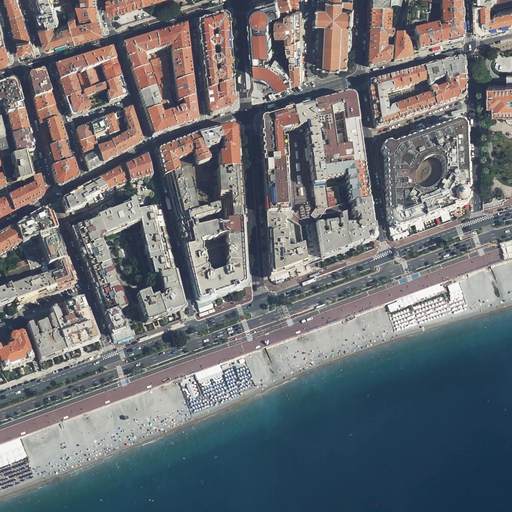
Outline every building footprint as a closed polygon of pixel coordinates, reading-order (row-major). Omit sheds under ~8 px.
[(11,14),(22,11),(18,0),(6,0),(9,7),(11,14)] [(30,0),(31,3),(34,11),(53,6),(51,0),(30,0)] [(109,0),(109,1),(110,8),(111,14),(131,8),(148,2),(147,0),(109,0)] [(254,37),(255,57),(272,55),(271,27),(278,26),(278,19),(278,14),(278,0),(272,0),(265,2),(259,4),(255,6),(253,9),(252,15),(253,21),(254,37)] [(293,11),(290,0),(278,0),(278,14),(285,13),(293,11)] [(298,10),(302,10),(302,0),(290,0),(293,11),(293,12),(298,12),(298,10)] [(319,0),(319,7),(318,7),(317,23),(321,23),(321,30),(320,30),(318,32),(317,47),(320,49),(320,56),(319,55),(319,58),(319,59),(320,59),(320,63),(319,63),(319,64),(319,67),(321,67),(321,66),(322,66),(325,66),(325,67),(328,67),(329,67),(329,66),(338,66),(338,67),(339,67),(339,68),(342,68),(342,67),(343,67),(345,67),(346,67),(346,68),(349,67),(349,65),(348,65),(348,64),(348,60),(349,60),(349,59),(349,56),(348,57),(348,50),(349,50),(352,49),(352,33),(350,32),(349,32),(350,24),(354,25),(354,8),(353,8),(353,0),(319,0)] [(398,12),(402,1),(395,1),(395,0),(369,0),(370,1),(369,13),(386,14),(387,6),(395,6),(395,12),(398,12)] [(511,0),(475,0),(475,3),(490,3),(493,3),(494,9),(511,4),(511,0)] [(92,16),(99,14),(97,7),(97,2),(81,2),(79,3),(76,3),(81,17),(92,14),(92,16)] [(407,2),(405,25),(405,26),(406,30),(408,29),(408,33),(413,32),(434,27),(436,28),(437,31),(444,29),(444,27),(443,27),(440,26),(440,3),(407,2)] [(37,20),(39,25),(69,18),(69,17),(67,12),(65,3),(64,4),(53,6),(34,11),(37,20)] [(73,10),(70,3),(65,3),(67,12),(73,10)] [(444,29),(437,31),(436,31),(439,46),(462,40),(462,33),(461,14),(461,5),(443,4),(440,3),(440,26),(444,27),(444,29)] [(490,3),(475,3),(475,6),(476,32),(478,34),(481,36),(492,33),(507,31),(511,29),(511,8),(496,12),(494,13),(495,15),(492,16),(491,14),(490,3)] [(302,26),(302,10),(298,10),(298,12),(293,12),(289,13),(285,14),(285,13),(278,14),(278,19),(278,26),(279,34),(288,33),(288,41),(292,41),(292,40),(303,37),(302,26)] [(17,39),(31,37),(26,24),(22,11),(11,14),(14,28),(17,39)] [(388,14),(386,14),(369,13),(369,22),(368,32),(388,33),(388,14)] [(69,18),(76,40),(90,35),(104,31),(99,14),(92,16),(77,21),(75,15),(69,17),(69,18)] [(197,23),(199,47),(229,44),(229,37),(228,24),(227,19),(225,17),(222,15),(215,17),(197,23)] [(70,42),(76,40),(69,18),(39,25),(45,44),(51,48),(57,46),(70,42)] [(171,55),(187,51),(184,27),(169,32),(154,36),(157,52),(169,48),(170,46),(171,47),(170,49),(171,55)] [(436,31),(437,31),(436,28),(434,27),(413,32),(418,51),(429,49),(439,46),(436,31)] [(391,40),(392,33),(388,33),(368,32),(368,42),(367,58),(367,66),(368,66),(369,67),(389,62),(390,49),(384,49),(385,38),(389,38),(389,40),(391,40)] [(418,51),(413,32),(401,35),(395,34),(394,37),(393,44),(393,52),(393,62),(411,58),(410,54),(409,46),(408,42),(410,41),(413,53),(418,51)] [(157,52),(154,36),(136,42),(122,46),(131,74),(146,69),(142,57),(157,52)] [(33,43),(31,37),(17,39),(21,52),(23,54),(26,56),(36,52),(33,43)] [(303,45),(303,37),(292,40),(292,41),(288,41),(289,54),(291,53),(303,52),(303,45)] [(9,56),(5,42),(0,42),(0,63),(6,62),(9,56)] [(199,47),(202,65),(230,62),(230,53),(229,44),(199,47)] [(95,55),(80,59),(85,73),(94,69),(100,67),(114,62),(110,50),(95,55)] [(174,84),(190,77),(189,66),(187,51),(171,55),(174,84)] [(303,63),(303,52),(291,53),(292,65),(293,83),(301,81),(303,78),(303,75),(303,63)] [(280,86),(293,83),(292,65),(290,66),(281,58),(272,55),(255,57),(255,64),(256,71),(260,70),(267,72),(272,74),(275,78),(279,82),(280,86)] [(170,85),(166,57),(159,59),(159,64),(163,85),(160,86),(161,89),(166,87),(170,85)] [(85,73),(80,59),(63,65),(53,68),(58,83),(73,77),(78,75),(85,73)] [(159,64),(159,59),(150,62),(150,61),(147,62),(149,68),(159,64)] [(431,66),(422,68),(427,87),(431,86),(431,84),(431,83),(441,80),(442,78),(442,77),(444,76),(444,78),(444,80),(445,82),(450,81),(452,80),(456,79),(457,78),(463,78),(463,68),(462,61),(459,59),(431,66)] [(116,68),(114,62),(100,67),(106,84),(119,78),(116,68)] [(202,65),(204,86),(232,83),(231,73),(230,62),(202,65)] [(135,84),(138,95),(154,89),(147,68),(146,69),(131,74),(135,84)] [(414,70),(405,73),(411,93),(427,89),(427,87),(422,68),(414,70)] [(94,69),(85,73),(78,75),(83,92),(100,86),(94,69)] [(260,70),(256,71),(256,73),(260,73),(264,74),(269,76),(273,79),(277,84),(278,87),(280,86),(279,82),(275,78),(272,74),(267,72),(260,70)] [(33,100),(49,95),(48,92),(41,72),(30,75),(29,78),(28,80),(33,100)] [(396,75),(388,77),(391,92),(398,90),(400,97),(411,93),(405,73),(396,75)] [(73,77),(58,83),(62,94),(64,100),(79,94),(73,77)] [(186,100),(193,98),(191,89),(190,77),(174,84),(176,104),(182,102),(186,100)] [(391,92),(388,77),(375,81),(371,82),(369,83),(368,83),(367,85),(367,87),(370,104),(388,101),(400,97),(398,90),(391,92)] [(105,95),(108,103),(125,96),(122,87),(119,78),(106,84),(109,94),(105,95)] [(464,97),(463,78),(457,78),(456,79),(452,80),(452,81),(450,82),(450,81),(445,82),(445,83),(446,86),(448,89),(446,90),(445,88),(444,89),(444,88),(434,91),(434,90),(432,89),(428,90),(430,96),(431,96),(433,101),(432,102),(435,108),(462,98),(464,97)] [(0,117),(7,115),(22,110),(16,85),(13,83),(10,82),(0,84),(0,117)] [(232,83),(204,86),(207,114),(211,116),(229,108),(233,103),(233,96),(232,83)] [(511,84),(507,84),(507,85),(489,86),(489,95),(488,95),(489,105),(494,105),(494,113),(504,113),(504,114),(511,113),(511,84)] [(82,93),(88,111),(105,104),(108,103),(105,95),(102,85),(100,86),(83,92),(82,93)] [(161,89),(160,86),(156,88),(162,103),(165,101),(161,89)] [(173,106),(166,87),(161,89),(165,101),(168,108),(173,106)] [(141,104),(144,114),(159,108),(158,105),(159,105),(159,104),(154,89),(138,95),(141,104)] [(427,89),(411,93),(418,114),(426,111),(435,108),(432,102),(431,102),(429,97),(430,96),(428,90),(427,89)] [(79,94),(64,100),(67,109),(70,118),(88,111),(82,93),(79,94)] [(411,93),(400,97),(402,104),(393,108),(398,122),(410,117),(418,114),(411,93)] [(328,99),(313,104),(322,170),(364,164),(360,138),(354,98),(353,97),(352,96),(350,95),(348,94),(346,94),(328,99)] [(37,114),(53,108),(51,102),(49,95),(33,100),(35,107),(37,114)] [(388,101),(370,104),(373,127),(374,129),(375,129),(376,129),(387,125),(398,122),(393,108),(402,104),(400,97),(388,101)] [(195,121),(193,98),(186,100),(182,102),(176,104),(173,106),(174,108),(179,106),(182,105),(183,108),(182,109),(180,109),(169,113),(174,129),(186,125),(195,121)] [(168,108),(165,101),(162,103),(159,104),(159,105),(160,108),(161,110),(168,108)] [(322,170),(313,104),(299,108),(280,114),(265,118),(263,119),(261,121),(260,123),(260,126),(263,175),(266,214),(279,213),(279,214),(298,227),(304,265),(318,260),(320,259),(314,224),(320,215),(324,208),(326,208),(324,190),(323,181),(322,170)] [(40,125),(57,119),(56,114),(53,108),(37,114),(40,125)] [(165,133),(174,129),(169,113),(161,116),(159,108),(144,114),(153,137),(165,133)] [(116,126),(106,130),(108,137),(111,144),(115,157),(132,148),(141,143),(135,126),(130,109),(113,116),(116,126)] [(13,136),(28,131),(25,120),(22,110),(7,115),(13,136)] [(106,130),(116,126),(113,116),(108,118),(102,120),(106,130)] [(46,149),(65,142),(61,130),(57,119),(40,125),(46,149)] [(100,122),(89,126),(93,138),(94,143),(104,138),(108,137),(106,130),(102,120),(100,122)] [(468,198),(468,194),(467,192),(465,190),(468,190),(466,161),(465,129),(464,127),(463,125),(461,123),(458,122),(457,122),(454,122),(453,122),(426,133),(417,136),(407,140),(392,145),(390,144),(389,144),(387,144),(385,144),(383,145),(382,146),(381,147),(381,148),(380,149),(380,150),(380,152),(381,153),(381,154),(382,156),(383,156),(384,157),(387,222),(388,224),(389,226),(391,228),(393,229),(396,230),(399,230),(401,229),(422,222),(422,223),(425,222),(435,218),(438,217),(438,216),(454,210),(453,207),(454,207),(457,208),(459,208),(462,207),(464,206),(465,205),(466,204),(468,201),(468,200),(468,198)] [(220,171),(238,169),(237,163),(236,144),(235,130),(230,125),(216,128),(220,138),(218,138),(218,141),(222,141),(222,147),(226,147),(226,149),(222,149),(222,153),(224,154),(218,155),(210,157),(211,160),(211,162),(218,160),(220,171)] [(93,138),(89,126),(82,129),(76,131),(75,133),(79,143),(93,138)] [(206,132),(197,136),(207,163),(211,162),(211,160),(210,157),(206,145),(206,142),(218,138),(220,138),(216,128),(206,132)] [(421,129),(409,134),(408,135),(407,136),(407,138),(407,140),(417,136),(426,133),(426,131),(424,130),(423,129),(421,129)] [(26,153),(34,151),(31,140),(28,131),(13,136),(11,136),(16,156),(23,154),(21,150),(24,149),(26,153)] [(157,154),(163,178),(166,177),(178,173),(174,161),(194,153),(194,155),(193,156),(197,166),(207,163),(197,136),(178,143),(159,150),(157,154)] [(8,155),(4,138),(0,139),(0,156),(1,159),(8,158),(8,155)] [(93,138),(79,143),(82,152),(83,154),(89,152),(92,151),(90,147),(95,145),(94,143),(93,138)] [(51,168),(71,160),(68,151),(65,142),(46,149),(51,168)] [(109,160),(115,157),(111,144),(106,146),(96,149),(101,165),(109,160)] [(91,155),(84,158),(88,172),(95,168),(101,165),(96,149),(93,150),(94,153),(91,155)] [(15,182),(31,178),(28,164),(25,153),(23,154),(16,156),(8,158),(1,159),(2,166),(5,179),(6,184),(15,182)] [(128,185),(150,179),(145,158),(124,168),(128,185)] [(75,171),(71,160),(51,168),(55,184),(62,187),(70,183),(77,178),(75,171)] [(364,164),(322,170),(323,181),(341,179),(341,177),(343,177),(344,180),(345,190),(348,204),(350,204),(369,201),(365,171),(364,164)] [(129,188),(128,185),(124,168),(111,174),(99,181),(102,189),(107,192),(114,188),(116,192),(129,188)] [(225,222),(241,221),(239,191),(239,183),(238,169),(220,171),(221,207),(223,207),(225,222)] [(172,203),(176,218),(195,213),(184,171),(178,173),(166,177),(166,182),(169,192),(172,203)] [(42,183),(40,175),(33,177),(34,184),(39,199),(42,198),(45,192),(42,183)] [(336,188),(337,188),(342,187),(342,189),(343,190),(345,190),(344,180),(342,180),(341,180),(341,183),(336,184),(336,188)] [(102,189),(99,181),(92,185),(92,186),(80,193),(64,201),(63,205),(67,216),(72,214),(73,218),(86,212),(83,204),(107,192),(102,189)] [(7,194),(8,197),(19,191),(15,182),(6,184),(7,194)] [(29,204),(39,199),(34,184),(19,191),(8,197),(14,212),(29,204)] [(326,208),(340,205),(337,188),(336,188),(324,190),(326,208)] [(8,215),(14,212),(8,197),(0,200),(0,218),(3,217),(8,215)] [(138,223),(135,214),(131,198),(127,199),(129,205),(109,213),(109,214),(101,217),(101,216),(96,218),(97,220),(104,235),(107,234),(108,235),(116,232),(115,231),(127,226),(128,227),(135,225),(134,224),(138,223)] [(493,201),(484,204),(484,209),(504,204),(503,202),(507,200),(506,198),(498,200),(496,198),(493,198),(493,201)] [(369,207),(369,201),(350,204),(351,212),(350,212),(350,216),(352,215),(353,221),(355,221),(356,225),(354,225),(353,224),(344,225),(345,238),(348,249),(372,241),(373,240),(374,238),(369,207)] [(314,224),(320,259),(335,254),(348,249),(345,238),(344,225),(342,208),(342,205),(340,205),(326,208),(324,208),(320,215),(337,212),(339,220),(337,221),(337,226),(339,226),(339,229),(338,231),(339,233),(335,233),(335,232),(334,231),(333,228),(334,227),(333,222),(323,223),(324,230),(325,230),(326,233),(325,236),(325,237),(322,237),(322,236),(320,234),(320,231),(321,231),(319,224),(314,224)] [(195,213),(176,218),(177,224),(186,260),(196,299),(196,300),(197,301),(198,301),(199,302),(200,302),(201,302),(202,302),(203,302),(211,299),(217,297),(235,290),(242,288),(244,286),(245,284),(245,283),(245,277),(244,269),(243,251),(242,232),(241,221),(225,222),(225,226),(218,227),(213,225),(195,229),(193,221),(204,218),(213,215),(214,216),(217,215),(216,207),(195,213)] [(160,219),(158,208),(135,214),(138,223),(139,228),(151,277),(174,273),(169,255),(165,237),(160,219)] [(32,218),(14,229),(20,244),(28,265),(31,272),(39,269),(46,267),(54,264),(66,260),(54,229),(49,214),(44,212),(32,218)] [(279,213),(266,214),(267,241),(270,276),(272,276),(287,271),(292,269),(295,268),(304,265),(298,227),(279,214),(279,213)] [(99,237),(104,235),(97,220),(71,229),(75,239),(79,250),(100,243),(101,243),(99,237)] [(2,235),(0,236),(0,256),(20,244),(14,229),(2,235)] [(500,246),(501,248),(505,261),(511,258),(511,239),(499,243),(500,246)] [(100,243),(79,250),(83,262),(87,272),(108,265),(100,243)] [(70,270),(66,260),(54,264),(56,271),(49,273),(56,293),(73,286),(74,281),(70,270)] [(4,273),(7,281),(31,272),(28,265),(4,273)] [(108,265),(87,272),(91,283),(96,294),(117,287),(108,265)] [(42,276),(9,287),(14,300),(17,306),(36,299),(56,293),(49,273),(46,267),(39,269),(42,276)] [(287,271),(272,276),(275,284),(290,278),(287,271)] [(178,289),(174,273),(151,277),(156,295),(156,296),(178,289)] [(7,281),(0,283),(0,332),(18,326),(21,326),(25,328),(21,317),(17,318),(16,318),(0,323),(0,305),(14,300),(9,287),(7,281)] [(104,316),(117,311),(125,308),(117,287),(96,294),(100,305),(104,316)] [(156,296),(164,316),(179,311),(181,310),(182,308),(182,307),(180,297),(178,289),(156,296)] [(135,295),(146,323),(157,319),(164,316),(156,296),(156,295),(150,297),(147,291),(135,295)] [(81,346),(97,340),(81,299),(49,311),(52,317),(65,352),(81,346)] [(196,300),(196,299),(198,310),(199,311),(213,306),(211,299),(203,302),(202,302),(201,302),(200,302),(199,302),(198,301),(197,301),(196,300)] [(104,316),(111,336),(112,335),(125,331),(122,324),(117,311),(104,316)] [(26,326),(40,362),(52,357),(65,352),(52,317),(26,326)] [(128,339),(133,337),(127,322),(122,324),(125,331),(128,339)] [(114,340),(118,342),(128,339),(125,331),(112,335),(114,340)] [(0,365),(2,372),(9,370),(9,369),(16,366),(25,363),(31,361),(22,335),(20,334),(16,335),(15,337),(14,336),(11,337),(9,340),(10,343),(12,343),(13,345),(6,347),(6,349),(0,351),(0,365)] [(202,378),(222,371),(220,365),(196,373),(197,377),(202,375),(202,378)] [(0,444),(0,467),(27,459),(21,438),(0,444)]
